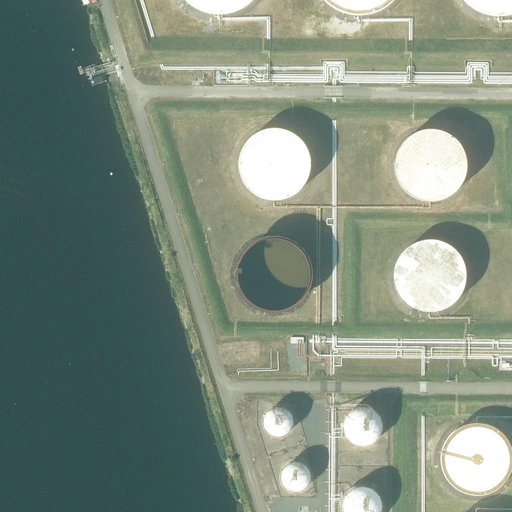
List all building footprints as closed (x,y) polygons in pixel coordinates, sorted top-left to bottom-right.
[(185,0),(186,1),(188,2),(191,5),(193,6),(195,7),(198,9),(202,10),(205,12),(207,12),(211,13),(213,13),(216,14),(218,14),(222,13),(224,13),(228,13),(230,12),(234,11),(236,10),(240,9),(242,8),(245,6),(247,4),(250,2),(252,0),(251,0),(185,0)] [(374,13),(377,12),(379,11),(381,10),(384,8),(386,7),(388,5),(390,4),(391,3),(393,1),(393,0),(322,0),(324,2),(326,3),(329,6),(331,7),(334,9),(337,11),(341,12),(344,14),(348,15),(350,15),(354,16),(356,16),(360,16),(363,16),(367,15),(371,14),(374,13)] [(511,0),(463,0),(464,1),(466,4),(469,6),(472,8),(475,10),(479,12),(482,13),(485,14),(489,15),(491,16),(495,16),(498,16),(501,16),(505,16),(508,15),(511,14),(511,0)] [(107,81),(105,74),(98,76),(100,83),(107,81)] [(295,195),(296,193),(298,192),(299,191),(301,189),(302,188),(303,186),(305,184),(306,182),(307,180),(308,178),(308,176),(309,174),(309,172),(310,170),(310,168),(310,166),(310,164),(310,162),(310,160),(309,157),(309,155),(308,153),(308,151),(307,150),(306,148),(305,146),(304,145),(303,143),(301,141),(300,140),(298,137),(296,136),(293,134),(291,133),(290,132),(288,131),(286,131),(284,130),(281,129),(279,129),(277,129),(275,129),(273,129),(271,129),(269,129),(266,130),(264,130),(262,131),(260,131),(258,132),(256,133),(255,134),(253,136),(251,137),(250,138),(248,140),(247,141),(245,143),(244,145),(243,147),(242,149),(241,150),(240,152),(239,154),(239,157),(239,158),(238,160),(238,162),(238,164),(238,166),(238,167),(238,169),(238,170),(238,172),(239,174),(240,176),(241,179),(241,181),(243,183),(244,185),(246,188),(248,190),(250,192),(252,194),(255,196),(258,197),(260,198),(262,199),(265,200),(268,201),(271,201),(273,201),(275,201),(278,201),(281,200),(283,200),(286,199),(289,198),(292,196),(295,195)] [(456,191),(457,190),(459,188),(460,186),(461,185),(462,183),(463,181),(464,179),(465,177),(465,175),(466,173),(466,170),(466,168),(466,166),(466,164),(466,162),(466,159),(465,157),(465,155),(464,153),(463,151),(462,149),(461,147),(460,145),(459,143),(457,142),(456,140),(453,138),(452,137),(450,135),(448,134),(446,133),(444,132),(442,131),(441,131),(438,130),(435,130),(433,130),(431,129),(428,130),(425,130),(423,130),(421,131),(419,131),(417,132),(414,133),(412,134),(410,135),(408,137),(406,139),(405,140),(403,142),(402,143),(400,145),(399,147),(398,149),(397,151),(396,153),(396,155),(395,157),(395,159),(394,161),(394,162),(394,163),(394,165),(394,167),(394,169),(394,170),(395,174),(395,176),(396,178),(396,179),(397,180),(398,182),(399,185),(401,186),(402,188),(402,189),(405,191),(407,193),(410,195),(411,197),(414,198),(417,199),(420,200),(423,201),(425,201),(429,202),(431,202),(434,202),(437,201),(440,200),(443,199),(446,198),(448,197),(451,195),(453,193),(454,193),(456,191)] [(307,290),(307,288),(308,286),(309,285),(309,283),(309,280),(310,278),(310,276),(310,274),(310,272),(309,270),(309,269),(309,267),(308,264),(308,263),(307,261),(306,259),(305,258),(304,256),(303,254),(302,252),(300,251),(298,248),(296,247),(295,246),(292,244),(289,242),(287,242),(285,241),(283,240),(281,240),(279,239),(277,239),(275,239),(273,239),(269,239),(267,239),(265,240),(262,241),(259,242),(257,243),(255,244),(253,246),(251,247),(249,248),(247,250),(246,252),(244,254),(244,255),(242,257),(241,259),(240,261),(239,264),(238,266),(238,268),(238,271),(238,272),(237,273),(237,275),(238,278),(238,279),(238,281),(238,283),(239,284),(239,286),(240,287),(240,289),(241,290),(242,293),(244,296),(245,297),(246,299),(248,301),(250,302),(252,304),(253,305),(256,307),(259,308),(262,309),(265,310),(268,311),(271,311),(274,311),(278,311),(281,310),(283,310),(285,309),(288,308),(290,307),(292,306),(294,305),(296,303),(299,301),(301,299),(302,297),(303,296),(304,295),(305,294),(306,291),(307,290)] [(463,291),(463,289),(464,288),(464,286),(465,284),(465,282),(465,279),(466,277),(466,275),(466,273),(465,271),(465,270),(465,268),(464,266),(464,265),(463,263),(462,261),(461,259),(460,256),(458,254),(457,253),(455,250),(453,249),(452,247),(450,246),(448,245),(445,243),(443,243),(441,242),(438,241),(435,240),(433,240),(431,240),(429,240),(426,240),(423,240),(420,241),(418,242),(415,243),(413,244),(411,245),(408,247),(407,248),(405,249),(404,250),(403,251),(401,253),(400,255),(399,257),(398,258),(397,259),(397,260),(396,262),(395,264),(395,266),(394,268),(394,271),(393,273),(393,275),(393,276),(393,277),(393,279),(394,280),(394,282),(395,285),(395,286),(395,289),(396,290),(397,291),(397,292),(398,294),(399,296),(400,297),(402,300),(403,300),(404,302),(406,303),(407,305),(410,307),(413,308),(416,310),(419,311),(422,311),(425,312),(428,312),(432,312),(435,312),(438,311),(441,310),(444,309),(447,308),(449,307),(450,306),(452,304),(455,302),(457,300),(459,297),(459,296),(461,294),(462,292),(463,291)] [(293,421),(293,420),(292,418),(292,417),(291,416),(291,414),(290,413),(289,412),(288,411),(287,410),(285,409),(284,409),(283,408),(281,408),(280,407),(279,407),(277,407),(276,407),(275,408),(273,408),(272,408),(271,409),(270,410),(268,411),(267,412),(267,413),(266,414),(265,415),(264,416),(264,417),(264,419),(263,420),(263,421),(263,423),(263,424),(263,425),(264,426),(264,427),(265,429),(266,430),(267,431),(267,432),(268,433),(270,434),(271,435),(272,436),(274,436),(275,437),(277,437),(278,437),(279,437),(281,437),(283,436),(284,435),(285,435),(287,434),(288,433),(289,432),(290,431),(291,430),(291,428),(292,427),(292,425),(293,424),(293,423),(293,421)] [(379,436),(380,434),(381,432),(381,431),(381,430),(382,429),(382,427),(382,425),(381,423),(381,422),(381,421),(380,420),(380,418),(380,417),(379,416),(378,415),(377,414),(376,412),(374,411),(372,410),(371,409),(369,408),(367,408),(365,407),(363,407),(361,407),(359,407),(357,408),(355,408),(353,410),(351,410),(349,412),(348,414),(347,415),(345,417),(344,419),(344,420),(343,422),(343,423),(343,424),(343,425),(343,426),(343,428),(343,430),(343,431),(344,433),(344,434),(345,436),(346,437),(347,438),(348,439),(349,441),(351,442),(352,443),(353,444),(355,444),(357,445),(359,446),(361,446),(362,446),(364,446),(366,446),(367,445),(369,444),(371,444),(372,443),(374,442),(375,441),(376,440),(377,438),(378,437),(379,436)] [(511,453),(511,451),(511,450),(511,448),(510,446),(509,444),(509,443),(508,442),(507,440),(506,438),(504,436),(502,434),(500,432),(498,430),(497,430),(496,429),(494,427),(492,426),(490,426),(488,425),(486,424),(485,424),(484,424),(482,423),(480,423),(477,423),(474,423),(471,423),(468,424),(465,425),(462,426),(459,427),(456,429),(454,430),(453,432),(450,434),(448,436),(446,439),(445,441),(444,443),(444,444),(443,445),(442,448),(442,449),(441,451),(441,453),(440,455),(440,456),(440,458),(440,459),(440,460),(440,462),(440,464),(441,467),(441,469),(442,470),(442,472),(443,474),(444,476),(445,478),(447,480),(449,483),(450,484),(452,486),(454,487),(455,489),(458,490),(460,491),(462,492),(465,493),(467,494),(469,495),(471,495),(473,495),(475,495),(479,495),(482,495),(485,494),(488,493),(490,493),(492,492),(495,490),(497,489),(498,488),(501,486),(502,484),(504,483),(506,480),(507,478),(508,476),(509,474),(510,473),(511,471),(511,468),(511,467),(511,465),(511,464),(511,453)] [(309,473),(309,471),(308,471),(308,469),(307,468),(306,467),(305,466),(304,465),(303,465),(302,464),(301,463),(299,463),(297,462),(296,462),(294,462),(293,462),(292,463),(290,463),(289,464),(287,465),(286,465),(285,466),(284,468),(283,468),(283,469),(282,471),(281,472),(281,473),(281,474),(281,475),(280,477),(280,478),(281,479),(281,481),(281,483),(282,484),(283,486),(284,487),(285,488),(286,489),(288,490),(289,491),(291,491),(293,492),(294,492),(296,492),(298,492),(299,491),(301,491),(302,490),(303,489),(304,489),(306,487),(307,486),(308,485),(308,484),(309,483),(309,481),(310,481),(310,479),(310,478),(310,477),(310,476),(310,475),(310,474),(309,473)] [(380,511),(381,511),(381,510),(382,508),(382,506),(382,505),(381,503),(381,502),(381,500),(380,499),(380,498),(379,496),(378,494),(376,493),(375,492),(374,491),(372,489),(370,488),(368,488),(367,487),(364,487),(362,487),(360,487),(358,487),(356,488),(354,489),(353,489),(351,491),(350,492),(348,493),(347,494),(346,496),(345,498),(344,498),(344,500),(343,501),(343,502),(343,504),(343,505),(343,507),(343,508),(343,511),(380,511)]
